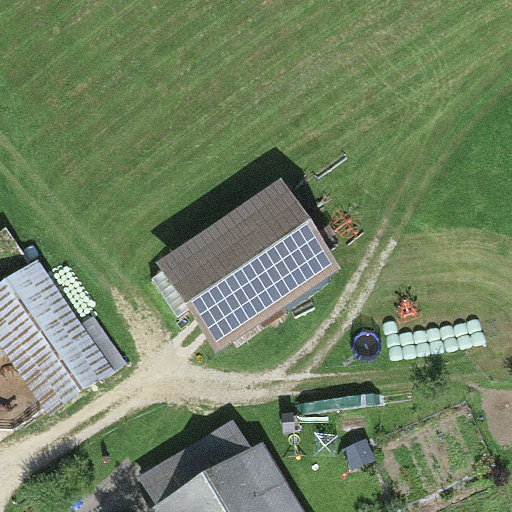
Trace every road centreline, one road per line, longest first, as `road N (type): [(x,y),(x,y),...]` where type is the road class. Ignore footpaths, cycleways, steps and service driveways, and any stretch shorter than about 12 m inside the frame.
road 1 (track): [(0,482),(32,449),(137,385),(287,384),(511,358)]
road 2 (track): [(287,384),(337,321),(419,169),(461,118)]
